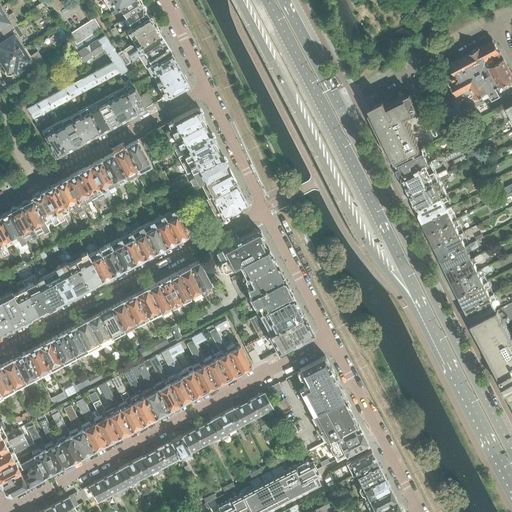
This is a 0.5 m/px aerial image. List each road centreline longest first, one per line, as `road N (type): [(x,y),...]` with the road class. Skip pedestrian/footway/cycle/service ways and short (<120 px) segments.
road 1 (primary): [(511,450),(339,107)]
road 2 (residential): [(3,510),(330,339)]
road 3 (primary): [(238,0),(357,231),(389,276),(420,301)]
road 4 (primary): [(267,0),(420,301)]
road 5 (residential): [(0,347),(263,208)]
road 6 (primary): [(420,301),(511,480)]
road 7 (residential): [(206,87),(36,180)]
road 8 (residential): [(418,511),(330,339)]
road 9 (residential): [(339,107),(494,22)]
road 10 (residential): [(330,339),(263,208)]
road 11 (residential): [(263,208),(206,87)]
road 12 (primary): [(339,107),(283,0)]
